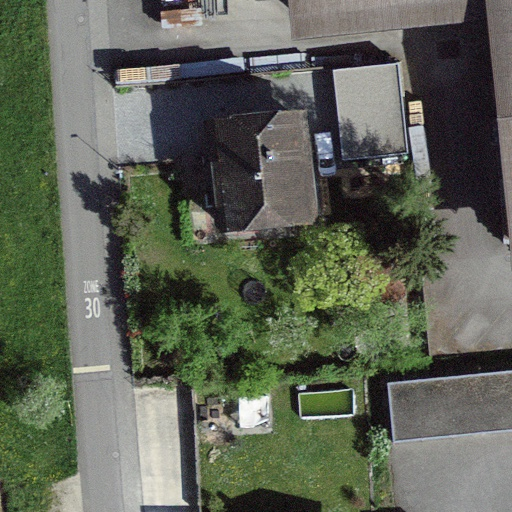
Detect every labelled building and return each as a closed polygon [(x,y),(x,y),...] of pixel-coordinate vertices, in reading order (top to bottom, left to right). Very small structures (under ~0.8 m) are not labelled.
[(511,0),(286,0),(292,51),(486,31),(511,284),(511,0)] [(410,158),(401,66),(333,73),(342,165),(410,158)] [(329,243),(317,106),(192,116),(204,253),(329,243)] [(394,445),(511,432),(511,372),(388,385),(394,445)] [(270,427),(269,397),(239,398),(240,429),(270,427)]
